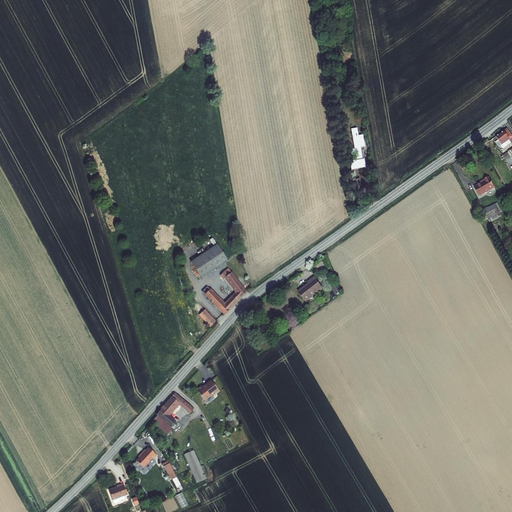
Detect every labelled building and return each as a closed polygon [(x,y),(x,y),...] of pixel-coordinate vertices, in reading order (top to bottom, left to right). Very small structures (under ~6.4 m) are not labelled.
[(357,128),(351,129),(354,149),(348,150),(349,156),(355,155),(356,161),(350,162),(351,170),(365,167),(364,159),(362,159),(360,147),(365,146),(363,135),(358,136),(357,128)] [(511,135),(508,130),(497,138),(503,146),(510,141),(511,142),(511,135)] [(484,182),(474,187),(479,196),(494,187),(489,177),(483,180),(484,182)] [(360,179),(353,180),(355,191),(361,190),(360,179)] [(495,204),(483,210),(489,222),(501,216),(495,204)] [(217,245),(191,262),(201,278),(227,261),(217,245)] [(207,287),(202,292),(224,315),(245,292),(228,269),(222,274),(236,293),(225,305),(207,287)] [(310,284),(299,292),(305,301),(322,288),(314,278),(309,282),(310,284)] [(336,285),(332,288),(336,294),(340,292),(336,285)] [(205,310),(199,315),(210,326),(215,321),(205,310)] [(205,399),(210,396),(211,396),(218,390),(211,381),(205,385),(205,386),(203,387),(202,386),(197,390),(201,395),(201,396),(203,399),(205,399)] [(175,394),(156,415),(157,416),(152,421),(168,435),(175,427),(172,425),(175,422),(168,416),(179,404),(190,414),(193,410),(175,394)] [(193,418),(178,434),(194,448),(206,434),(202,430),(204,425),(196,418),(193,418)] [(142,455),(136,461),(143,468),(152,458),(153,459),(157,456),(148,448),(146,451),(145,450),(141,454),(142,455)] [(193,450),(184,455),(197,483),(206,479),(193,450)] [(174,473),(168,462),(162,465),(169,476),(174,473)] [(120,487),(109,491),(112,500),(113,503),(115,504),(118,503),(119,502),(125,499),(124,496),(127,494),(123,484),(119,485),(120,487)]
